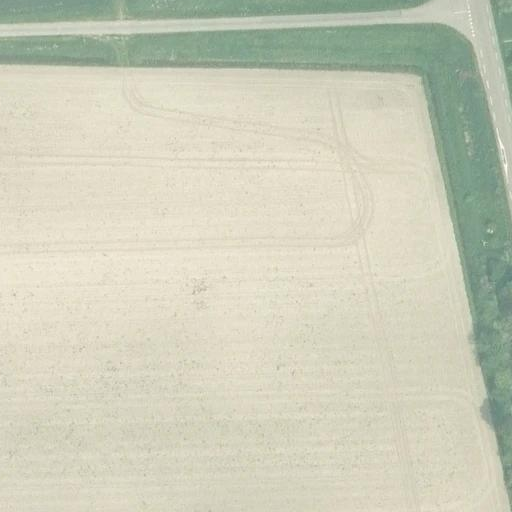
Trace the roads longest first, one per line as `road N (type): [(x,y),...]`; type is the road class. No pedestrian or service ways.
road 1 (unclassified): [(0,30),(479,8)]
road 2 (unclassified): [(511,165),(479,8)]
